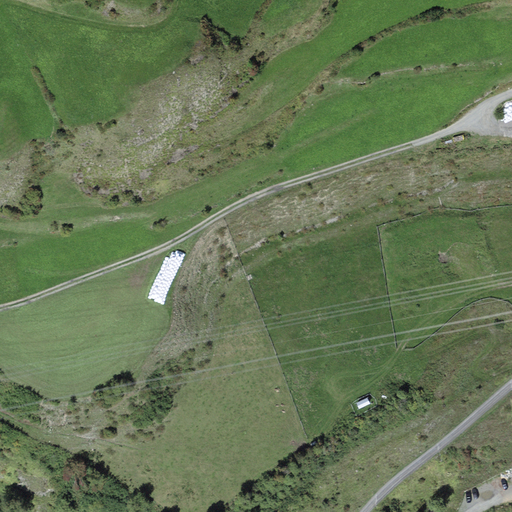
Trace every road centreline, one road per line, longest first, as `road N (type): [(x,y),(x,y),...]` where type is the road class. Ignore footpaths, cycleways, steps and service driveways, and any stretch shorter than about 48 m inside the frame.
road 1 (track): [(511,92),(441,134),(243,201),(179,239),(0,309)]
road 2 (unclassified): [(363,511),(511,383)]
